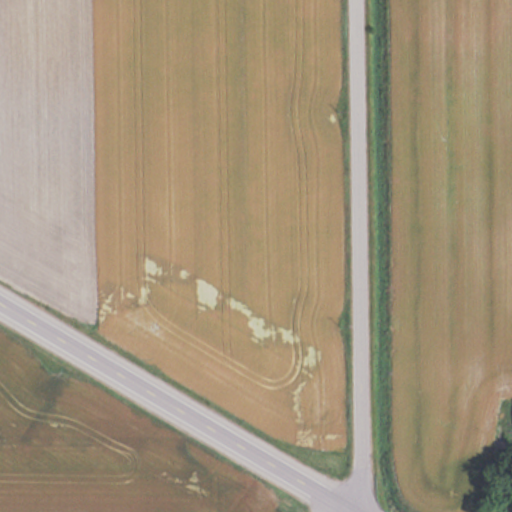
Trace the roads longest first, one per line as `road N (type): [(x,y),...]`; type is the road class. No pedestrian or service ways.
road 1 (residential): [(368,511),(359,0)]
road 2 (primary): [(343,511),(0,307)]
